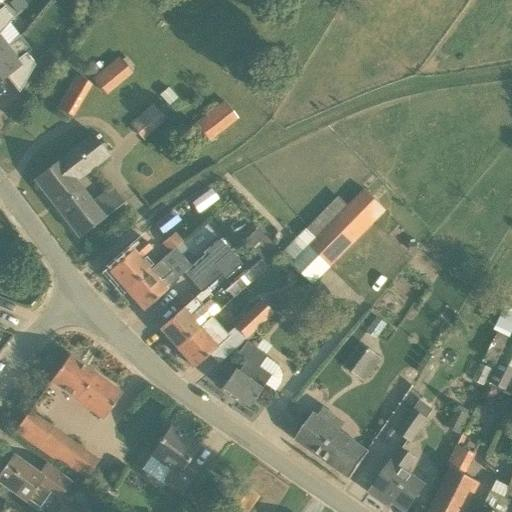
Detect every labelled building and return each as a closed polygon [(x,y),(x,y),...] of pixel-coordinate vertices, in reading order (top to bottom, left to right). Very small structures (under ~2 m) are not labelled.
[(0,47),(6,42),(0,34),(0,29),(14,15),(5,3),(0,6),(0,47)] [(6,42),(0,47),(0,77),(6,73),(18,89),(34,62),(26,50),(17,57),(6,42)] [(118,57),(93,76),(106,92),(130,73),(118,57)] [(71,115),(82,96),(90,83),(75,74),(68,87),(56,106),(71,115)] [(129,119),(142,136),(167,116),(154,99),(129,119)] [(237,119),(223,100),(189,125),(203,144),(237,119)] [(47,169),(34,180),(79,238),(108,216),(94,199),(78,178),(110,154),(94,133),(67,154),(47,169)] [(363,188),(307,246),(326,264),(330,268),(386,210),(363,188)] [(161,235),(179,220),(171,210),(153,225),(161,235)] [(252,249),(265,237),(256,228),(243,240),(252,249)] [(168,254),(183,241),(174,231),(159,244),(168,254)] [(190,267),(183,273),(193,284),(214,264),(229,251),(219,239),(203,253),(204,254),(190,267)] [(124,289),(149,267),(140,257),(150,248),(144,241),(108,272),(124,289)] [(151,269),(149,267),(124,289),(143,311),(178,280),(171,272),(161,261),(151,269)] [(222,274),(214,264),(193,284),(201,293),(222,274)] [(175,347),(199,325),(190,315),(201,305),(194,298),(159,329),(175,347)] [(244,336),(271,310),(261,298),(233,324),(244,336)] [(511,302),(504,299),(492,328),(509,335),(511,327),(511,302)] [(201,326),(199,325),(175,347),(193,368),(229,336),(221,327),(211,316),(201,326)] [(248,407),(261,390),(272,375),(259,366),(267,355),(247,341),(238,355),(247,361),(238,372),(232,368),(218,386),(248,407)] [(361,343),(344,366),(357,376),(374,353),(361,343)] [(103,419),(121,393),(69,356),(52,380),(103,419)] [(511,374),(511,366),(499,361),(488,383),(504,390),(511,374)] [(410,441),(432,410),(420,402),(398,432),(410,441)] [(459,433),(468,415),(455,409),(446,427),(459,433)] [(68,469),(82,450),(29,412),(15,431),(68,469)] [(368,454),(337,432),(315,416),(312,414),(294,440),(350,479),(368,454)] [(183,493),(200,471),(188,461),(197,447),(169,428),(150,455),(151,456),(141,470),(162,484),(166,479),(183,493)] [(391,461),(369,492),(382,501),(385,497),(406,511),(426,483),(407,469),(415,459),(401,449),(392,462),(391,461)] [(0,471),(0,484),(25,502),(38,511),(40,511),(51,497),(55,499),(69,481),(45,464),(38,473),(12,455),(0,471)] [(463,511),(479,483),(451,469),(429,511),(463,511)] [(217,511),(247,511),(259,496),(239,482),(217,511)] [(504,501),(503,501),(505,498),(492,491),(491,494),(481,511),(503,511),(506,509),(502,507),(504,501)]
